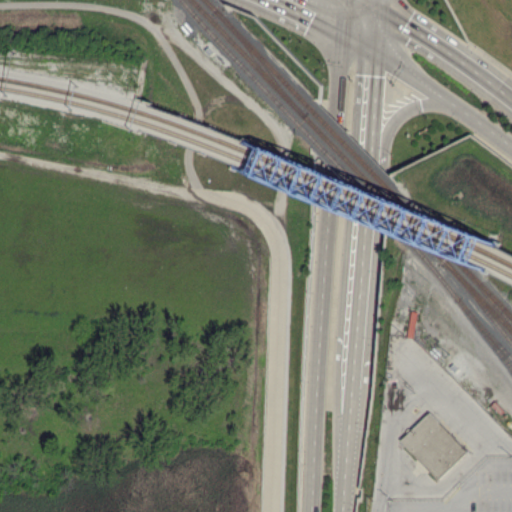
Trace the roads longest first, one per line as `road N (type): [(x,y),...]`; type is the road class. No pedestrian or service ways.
road 1 (primary): [(335,35),(310,511)]
road 2 (primary): [(344,416),(359,194)]
road 3 (secondary): [(511,96),(373,1)]
road 4 (primary): [(359,194),(396,114),(418,100),(455,107)]
road 5 (primary): [(359,194),(368,54)]
